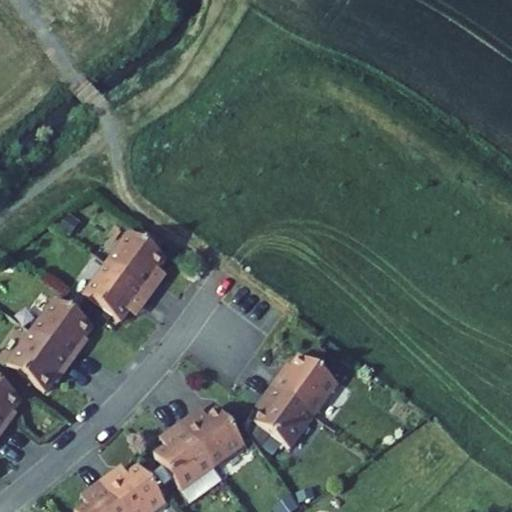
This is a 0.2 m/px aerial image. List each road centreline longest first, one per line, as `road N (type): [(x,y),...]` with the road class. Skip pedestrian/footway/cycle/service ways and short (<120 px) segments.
road 1 (track): [(0,0),(106,112),(110,195),(196,257),(207,296)]
road 2 (residential): [(207,296),(128,395),(0,508)]
